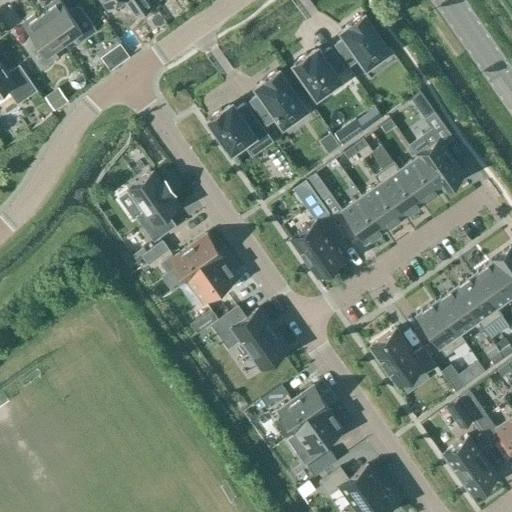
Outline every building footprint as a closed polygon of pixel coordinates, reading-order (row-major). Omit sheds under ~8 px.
[(47,7),(41,11),(63,41),(73,34),(78,42),(96,29),(80,6),(70,13),(60,0),(52,0),(45,5),(47,7)] [(101,0),(107,8),(118,0),(127,0),(137,14),(153,3),(150,0),(101,0)] [(53,48),(63,41),(41,11),(36,15),(34,13),(22,22),(34,39),(24,45),(40,68),(58,56),(53,48)] [(345,36),(334,43),(349,64),(359,56),(365,64),(387,48),(362,13),(348,22),(350,24),(341,30),(345,36)] [(126,35),(107,50),(117,63),(136,48),(126,35)] [(307,54),(306,52),(292,61),(315,94),(338,78),(335,74),(345,67),(331,46),(320,53),(316,48),(307,54)] [(0,90),(6,86),(17,102),(36,88),(18,63),(6,71),(0,62),(0,90)] [(276,115),(282,123),(304,107),(276,68),(263,78),(264,80),(255,86),(260,92),(249,99),(266,123),(276,115)] [(44,95),(54,109),(67,100),(66,98),(58,86),(44,95)] [(424,117),(434,110),(419,89),(410,96),(424,117)] [(221,107),(207,117),(230,150),(252,134),(261,147),(272,140),(259,122),(245,101),(234,109),(231,103),(222,109),(221,107)] [(356,117),(335,131),(343,143),(364,128),(356,117)] [(380,124),(385,131),(395,124),(390,117),(380,124)] [(429,145),(415,154),(440,189),(463,172),(438,138),(432,128),(422,135),(429,145)] [(357,150),(367,143),(363,137),(353,144),(357,150)] [(343,150),(348,157),(357,150),(353,144),(343,150)] [(391,160),(415,194),(420,201),(439,188),(440,189),(415,154),(416,155),(415,155),(399,167),(393,159),(391,160)] [(373,174),(378,181),(402,215),(415,205),(420,201),(415,194),(391,160),(373,174)] [(128,189),(119,195),(134,216),(136,215),(153,239),(175,224),(166,212),(177,205),(169,193),(173,191),(164,179),(161,181),(153,170),(127,188),(128,189)] [(329,191),(315,171),(305,177),(320,198),(329,191)] [(383,228),(402,215),(378,181),(360,195),(383,228)] [(383,228),(360,195),(341,208),(365,241),(383,228)] [(289,237),(316,275),(342,257),(331,242),(343,234),(327,211),(315,219),(289,237)] [(171,257),(186,279),(221,255),(205,233),(171,257)] [(148,263),(169,248),(162,238),(146,249),(141,253),(148,263)] [(511,243),(490,259),(511,290),(511,243)] [(143,246),(132,254),(135,257),(141,253),(146,249),(143,246)] [(221,255),(186,279),(187,280),(188,280),(202,299),(235,276),(221,256),(222,256),(221,255)] [(511,290),(490,259),(489,259),(490,260),(471,273),(500,314),(502,313),(496,305),(511,294),(511,290)] [(500,314),(471,273),(453,286),(476,320),(482,327),(500,314)] [(453,286),(434,300),(463,341),(465,339),(459,332),(476,320),(453,286)] [(444,354),(463,341),(434,300),(415,313),(444,354)] [(211,322),(227,345),(239,337),(259,366),(286,348),(275,332),(268,322),(268,323),(257,307),(245,315),(237,304),(211,322)] [(196,331),(217,317),(210,307),(189,322),(196,331)] [(395,327),(369,345),(396,383),(398,382),(405,392),(428,376),(425,372),(436,364),(422,345),(413,351),(395,327)] [(503,356),(511,349),(511,347),(508,343),(499,350),(503,356)] [(489,357),(493,363),(503,356),(499,350),(489,357)] [(511,368),(507,361),(497,368),(501,375),(511,368)] [(450,362),(440,369),(455,390),(465,383),(450,362)] [(267,407),(288,392),(281,382),(260,397),(267,407)] [(294,431),(295,431),(328,408),(328,407),(312,384),(278,408),(294,431)] [(469,388),(459,395),(474,416),(483,409),(469,388)] [(446,405),(460,425),(471,417),(458,397),(446,405)] [(302,442),(294,448),(304,464),(320,453),(315,446),(342,427),(328,408),(295,431),(302,442)] [(511,449),(511,413),(495,425),(511,449)] [(483,431),(475,437),(482,448),(490,441),(483,431)] [(467,434),(442,452),(471,493),(496,475),(467,434)] [(317,457),(307,464),(314,474),(324,467),(335,459),(328,449),(317,457)] [(338,485),(357,511),(380,511),(395,502),(393,500),(394,495),(388,488),(384,487),(367,463),(347,477),(340,466),(319,480),(328,493),(338,485)]
